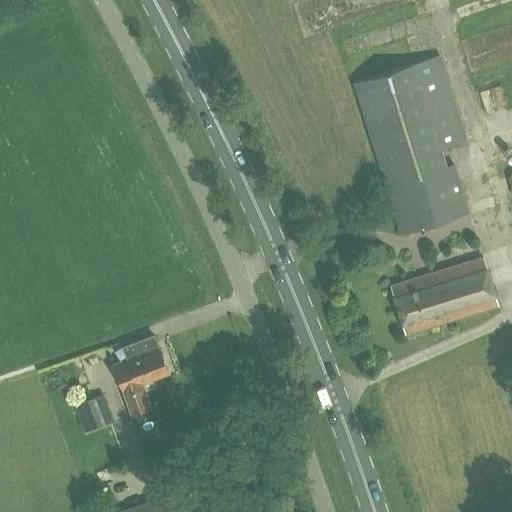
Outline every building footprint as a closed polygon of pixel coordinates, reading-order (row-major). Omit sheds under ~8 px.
[(354,82),(401,232),(468,211),(459,181),(461,180),(455,162),(446,165),(440,148),(465,140),(439,55),(354,82)] [(391,285),(406,333),(498,305),(483,257),(391,285)] [(154,335),(124,347),(128,358),(113,364),(132,413),(151,406),(142,382),(168,372),(159,346),(158,346),(154,335)] [(74,403),(84,430),(114,418),(103,391),(74,403)] [(116,511),(193,511),(186,489),(116,511)]
